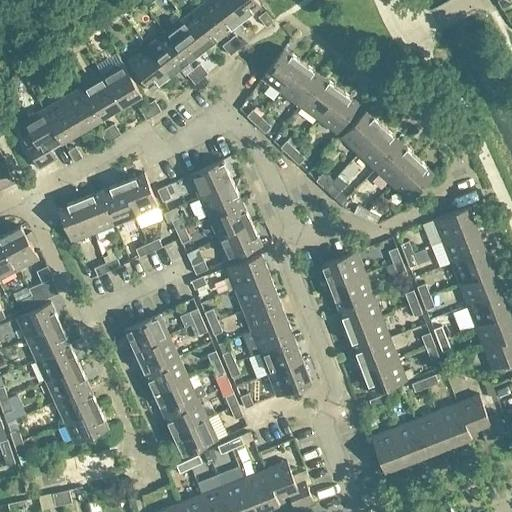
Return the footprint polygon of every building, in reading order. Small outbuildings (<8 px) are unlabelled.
[(242,19),(227,0),(205,0),(201,3),(224,33),(242,19)] [(261,4),(257,0),(227,0),(242,19),(261,4)] [(224,33),(201,3),(183,17),(206,46),(224,33)] [(273,20),(265,10),(259,15),(267,25),(273,20)] [(206,46),(183,17),(165,31),(188,60),(206,46)] [(188,60),(165,31),(147,45),(170,74),(188,60)] [(236,34),(229,39),(237,49),(244,44),(236,34)] [(78,36),(65,44),(71,53),(84,45),(78,36)] [(231,54),(237,49),(229,39),(223,44),(231,54)] [(170,74),(147,45),(128,59),(151,89),(170,74)] [(281,91),(303,61),(284,47),(262,77),(281,91)] [(300,105),(322,74),(303,61),(281,91),(300,105)] [(142,94),(123,62),(103,74),(122,106),(142,94)] [(200,62),(194,68),(202,78),(208,72),(200,62)] [(195,83),(202,78),(194,68),(187,73),(195,83)] [(122,106),(103,74),(83,85),(102,117),(122,106)] [(318,118),(340,88),(322,74),(300,105),(318,118)] [(102,117),(83,85),(63,97),(82,129),(102,117)] [(337,132),(359,102),(340,88),(318,118),(337,132)] [(82,129),(63,97),(44,108),(62,140),(82,129)] [(155,99),(147,103),(154,114),(161,110),(155,99)] [(147,119),(154,114),(147,103),(140,108),(147,119)] [(62,140),(44,108),(23,120),(36,142),(28,147),(39,167),(57,157),(51,147),(62,140)] [(247,115),(256,123),(262,117),(253,108),(247,115)] [(358,152),(384,125),(367,109),(341,136),(358,152)] [(271,125),(262,117),(256,123),(265,132),(271,125)] [(115,123),(107,127),(114,138),(121,134),(115,123)] [(375,168),(400,140),(384,125),(358,152),(375,168)] [(107,142),(114,138),(107,127),(100,131),(107,142)] [(289,154),(295,147),(287,140),(281,146),(289,154)] [(392,183),(417,156),(400,140),(375,168),(392,183)] [(82,157),(76,146),(68,150),(75,161),(82,157)] [(305,157),(295,147),(289,154),(299,163),(305,157)] [(409,199),(434,172),(417,156),(392,183),(409,199)] [(233,180),(223,158),(189,174),(199,195),(233,180)] [(0,187),(14,181),(5,160),(0,162),(0,187)] [(158,207),(152,191),(145,172),(123,181),(136,216),(158,207)] [(316,179),(325,188),(331,181),(322,173),(316,179)] [(242,201),(233,180),(199,195),(208,216),(242,201)] [(136,216),(123,181),(101,189),(115,224),(136,216)] [(340,190),(331,181),(325,188),(334,196),(340,190)] [(171,196),(166,185),(157,188),(163,200),(171,196)] [(115,224),(101,189),(80,197),(94,232),(115,224)] [(94,232),(80,197),(58,206),(72,241),(94,232)] [(252,221),(242,201),(208,216),(218,237),(252,221)] [(354,212),(365,217),(369,209),(358,204),(354,212)] [(477,226),(469,204),(434,218),(443,240),(477,226)] [(380,214),(369,209),(365,217),(376,222),(380,214)] [(172,219),(177,231),(185,227),(180,216),(172,219)] [(262,243),(252,221),(218,237),(228,258),(262,243)] [(39,257),(21,224),(0,235),(18,268),(39,257)] [(486,248),(477,226),(443,240),(451,261),(486,248)] [(190,238),(185,227),(177,231),(182,242),(190,238)] [(0,278),(18,268),(0,235),(0,278)] [(158,238),(147,243),(151,251),(162,246),(158,238)] [(401,243),(405,254),(413,251),(409,240),(401,243)] [(139,256),(151,251),(147,243),(136,248),(139,256)] [(363,248),(365,262),(384,259),(382,245),(363,248)] [(388,250),(393,261),(401,258),(397,246),(388,250)] [(494,269),(486,248),(451,261),(459,282),(494,269)] [(365,272),(357,250),(322,263),(330,285),(365,272)] [(418,263),(413,251),(405,254),(410,266),(418,263)] [(270,274),(261,252),(227,266),(235,288),(270,274)] [(117,257),(105,262),(109,270),(120,265),(117,257)] [(406,270),(401,258),(393,261),(397,273),(406,270)] [(208,268),(204,259),(192,265),(196,273),(208,268)] [(98,275),(109,270),(105,262),(94,267),(98,275)] [(502,290),(494,269),(459,282),(467,304),(502,290)] [(373,293),(365,272),(330,285),(339,307),(373,293)] [(278,295),(270,274),(235,288),(243,309),(278,295)] [(207,283),(203,275),(191,280),(195,288),(207,283)] [(28,287),(31,294),(35,302),(59,292),(52,277),(28,287)] [(417,285),(422,297),(430,294),(425,282),(417,285)] [(204,284),(196,287),(200,296),(208,293),(204,284)] [(405,292),(409,304),(418,300),(413,289),(405,292)] [(511,311),(502,290),(467,304),(476,325),(511,311)] [(382,314),(373,293),(339,307),(347,328),(382,314)] [(24,308),(35,302),(31,294),(20,300),(24,308)] [(434,305),(430,294),(422,297),(426,309),(434,305)] [(252,330),(287,316),(278,295),(243,309),(252,330)] [(422,312),(418,300),(409,304),(414,315),(422,312)] [(61,322),(51,301),(17,316),(27,338),(61,322)] [(189,311),(194,322),(202,318),(198,307),(189,311)] [(204,311),(209,322),(217,319),(213,308),(204,311)] [(511,335),(511,315),(511,311),(476,325),(484,346),(511,335)] [(169,334),(159,313),(125,328),(135,350),(169,334)] [(390,336),(382,314),(347,328),(355,349),(390,336)] [(260,351),(295,338),(287,316),(252,330),(260,351)] [(207,330),(202,318),(194,322),(199,333),(207,330)] [(222,330),(217,319),(209,322),(214,334),(222,330)] [(70,343),(61,322),(27,338),(36,358),(70,343)] [(1,325),(3,336),(20,334),(18,323),(1,325)] [(434,328),(438,339),(446,336),(442,325),(434,328)] [(421,335),(426,346),(434,343),(430,331),(421,335)] [(178,355),(169,334),(135,350),(144,370),(178,355)] [(511,335),(484,346),(493,368),(511,360),(511,335)] [(398,357),(390,336),(355,349),(363,370),(398,357)] [(451,348),(446,336),(438,339),(443,351),(451,348)] [(303,359),(295,338),(260,351),(268,373),(303,359)] [(80,364),(70,343),(36,358),(46,379),(80,364)] [(439,354),(434,343),(426,346),(430,358),(439,354)] [(207,353),(212,364),(220,361),(216,349),(207,353)] [(222,353),(227,364),(235,361),(230,349),(222,353)] [(188,376),(178,355),(144,370),(154,391),(188,376)] [(407,379),(398,357),(363,370),(372,392),(407,379)] [(303,359),(268,373),(277,395),(312,381),(303,359)] [(217,376),(225,372),(220,361),(212,364),(217,376)] [(240,372),(235,361),(227,364),(232,376),(240,372)] [(89,384),(80,364),(46,379),(55,400),(89,384)] [(435,373),(423,378),(427,386),(438,381),(435,373)] [(164,412),(197,396),(206,392),(202,384),(194,388),(188,376),(154,391),(164,412)] [(415,390),(427,386),(423,378),(412,382),(415,390)] [(99,405),(89,384),(55,400),(65,421),(99,405)] [(393,390),(381,394),(384,402),(396,398),(393,390)] [(233,392),(225,395),(230,406),(238,403),(233,392)] [(253,404),(248,392),(240,395),(245,407),(253,404)] [(489,417),(479,393),(457,401),(471,436),(483,432),(487,442),(506,435),(498,414),(489,417)] [(373,407),(384,402),(381,394),(369,399),(373,407)] [(12,408),(8,396),(0,399),(0,401),(3,411),(12,408)] [(207,417),(197,396),(164,412),(173,433),(207,417)] [(471,436),(457,401),(436,410),(449,445),(471,436)] [(241,409),(238,403),(230,406),(235,418),(243,414),(241,409)] [(109,426),(99,405),(65,421),(75,442),(109,426)] [(449,445),(436,410),(415,418),(428,453),(449,445)] [(217,438),(207,417),(173,433),(183,454),(217,438)] [(428,453),(415,418),(393,426),(407,461),(428,453)] [(407,461),(393,426),(371,435),(385,470),(407,461)] [(10,431),(14,443),(23,440),(19,428),(10,431)] [(240,434),(229,440),(233,448),(244,443),(240,434)] [(0,440),(0,445),(2,452),(11,449),(7,438),(0,440)] [(27,452),(23,440),(14,443),(18,455),(27,452)] [(221,453),(233,448),(229,440),(218,445),(221,453)] [(15,462),(11,449),(2,452),(7,465),(15,462)] [(199,454),(187,459),(191,467),(202,462),(199,454)] [(180,472),(191,467),(187,459),(176,464),(180,472)] [(296,484),(287,459),(265,468),(278,503),(291,498),(295,509),(314,501),(305,480),(296,484)] [(278,503),(265,468),(244,476),(257,511),(278,503)] [(232,511),(222,484),(221,485),(217,474),(197,482),(201,493),(208,511),(232,511)] [(254,511),(257,511),(244,476),(222,484),(232,511),(254,511)] [(69,489),(60,490),(63,503),(72,501),(69,489)] [(55,505),(63,503),(60,490),(52,492),(55,505)] [(208,511),(201,493),(180,501),(183,511),(208,511)] [(24,499),(16,501),(18,511),(23,511),(27,511),(24,499)] [(10,511),(18,511),(16,501),(8,502),(10,511)] [(183,511),(180,501),(158,510),(158,511),(183,511)]
